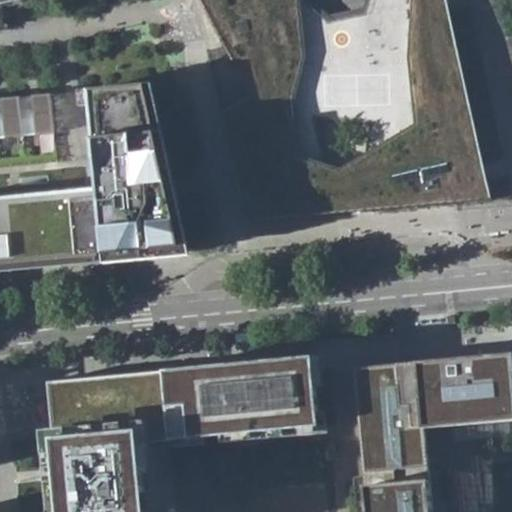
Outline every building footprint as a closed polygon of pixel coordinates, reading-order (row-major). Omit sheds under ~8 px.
[(196,0),(204,35),(247,223),(492,199),(446,0),(396,0),(397,2),(402,1),(405,10),(407,20),(394,23),(384,75),(305,81),(304,76),(285,81),(283,81),(282,76),(274,43),(248,14),(283,0),(196,0)] [(283,0),(248,14),(274,43),(282,76),(283,81),(285,81),(304,76),(305,81),(384,75),(394,23),(407,20),(405,10),(402,1),(397,2),(396,0),(366,0),(364,8),(330,16),(311,0),(283,0)] [(146,87),(90,92),(95,140),(99,189),(0,198),(0,265),(105,255),(183,248),(157,134),(146,87)] [(51,95),(0,99),(0,137),(54,133),(51,95)] [(511,327),(458,334),(461,356),(511,349),(511,327)] [(511,419),(511,353),(356,368),(369,511),(430,511),(423,428),(511,419)] [(322,427),(315,357),(49,382),(61,511),(149,511),(143,444),(322,427)]
